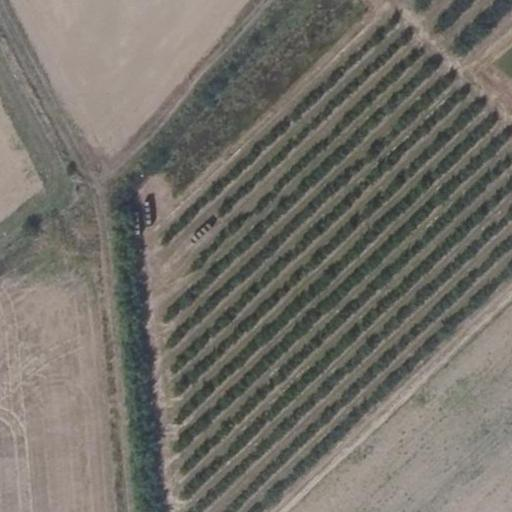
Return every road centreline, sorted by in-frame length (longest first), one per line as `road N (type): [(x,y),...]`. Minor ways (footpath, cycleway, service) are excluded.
road 1 (track): [(0,20),(93,215),(119,511)]
road 2 (track): [(0,260),(86,190),(261,0)]
